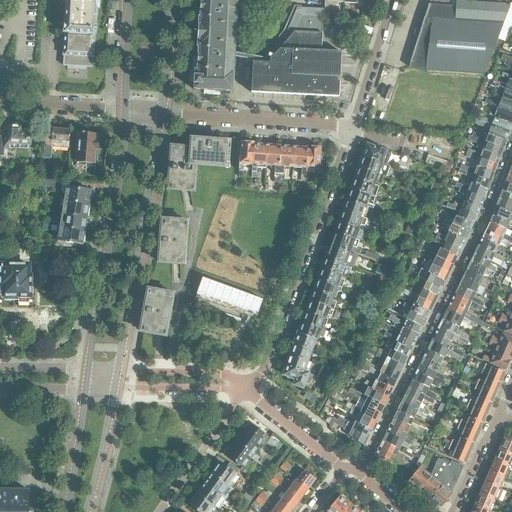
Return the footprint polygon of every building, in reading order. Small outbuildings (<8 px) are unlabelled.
[(65,0),(64,20),(63,20),(63,34),(64,34),(95,35),(96,35),(97,23),(96,23),(97,9),(99,9),(99,0),(65,0)] [(200,0),(199,17),(198,17),(198,24),(197,40),(197,47),(198,47),(197,70),(195,70),(194,74),(194,84),(194,90),(233,92),(237,0),(200,0)] [(325,0),(325,10),(334,11),(334,8),(339,3),(339,2),(345,3),(345,0),(325,0)] [(483,75),(498,39),(508,13),(511,5),(507,4),(498,3),(490,3),(484,2),(477,2),(471,2),(456,0),(456,1),(456,6),(451,6),(429,4),(412,57),(409,68),(425,73),(426,71),(483,75)] [(511,3),(511,5),(508,13),(498,39),(505,42),(511,27),(511,3)] [(322,34),(323,20),(324,9),(321,9),(321,14),(295,13),(288,31),(283,30),(278,37),(279,42),(268,53),(270,53),(270,63),(253,62),(251,93),(339,97),(341,52),(326,51),(326,46),(322,34)] [(93,57),(95,35),(64,34),(63,56),(64,56),(64,66),(92,67),(93,57)] [(359,53),(342,52),(340,77),(358,78),(359,53)] [(511,75),(503,73),(496,70),(494,75),(502,77),(509,80),(511,80),(511,75)] [(511,80),(509,80),(507,84),(494,79),(492,83),(511,91),(511,80)] [(511,91),(492,83),(489,82),(487,86),(504,93),(501,98),(511,102),(511,91)] [(511,102),(501,98),(501,99),(499,103),(487,99),(485,102),(511,113),(511,102)] [(511,113),(485,102),(483,107),(489,109),(496,112),(494,117),(511,123),(511,113)] [(511,126),(511,123),(494,117),(493,121),(482,117),(481,118),(477,116),(476,120),(509,133),(511,126)] [(509,133),(476,120),(474,124),(490,129),(488,133),(489,133),(488,134),(506,141),(509,133)] [(0,168),(0,169),(8,163),(8,156),(4,156),(4,149),(13,150),(13,149),(29,150),(29,145),(30,145),(31,134),(29,134),(29,128),(28,126),(3,124),(2,136),(0,136),(0,168)] [(45,132),(43,156),(43,158),(51,159),(52,147),(69,148),(70,129),(52,128),(52,133),(45,132)] [(89,131),(79,130),(77,149),(77,155),(77,156),(76,165),(85,165),(86,163),(97,163),(98,141),(100,141),(101,135),(89,134),(89,131)] [(506,141),(488,134),(487,138),(470,131),(469,136),(470,136),(503,149),(506,141)] [(503,149),(470,136),(468,140),(478,144),(476,148),(482,150),(500,157),(503,149)] [(205,140),(205,139),(191,138),(191,148),(171,146),(170,163),(170,166),(168,166),(168,171),(170,171),(170,173),(169,173),(168,189),(186,191),(194,191),(196,165),(229,168),(231,141),(215,140),(215,141),(211,140),(211,139),(207,138),(206,140),(205,140)] [(253,156),(254,144),(254,143),(241,142),(239,176),(243,177),(244,166),(252,166),(253,156)] [(253,156),(252,166),(251,177),(256,178),(257,166),(266,166),(268,145),(254,144),(253,156)] [(279,179),(280,156),(281,146),(268,145),(266,166),(275,167),(274,179),(279,179)] [(367,145),(363,156),(383,163),(385,159),(388,160),(391,152),(391,151),(386,150),(386,151),(384,150),(382,148),(379,148),(377,147),(376,148),(367,145)] [(293,168),(294,156),(294,147),(281,146),(280,156),(279,179),(283,179),(284,167),(293,168)] [(294,147),(294,156),(293,168),(301,169),(300,181),(305,181),(306,173),(307,148),(294,147)] [(308,147),(307,148),(306,173),(315,173),(314,183),(320,183),(321,177),(319,176),(321,148),(308,147)] [(500,157),(482,150),(481,154),(468,149),(467,153),(476,156),(497,165),(500,157)] [(476,156),(467,153),(465,157),(478,162),(476,166),(478,166),(494,173),(497,165),(476,156)] [(447,162),(433,156),(428,155),(425,163),(445,170),(447,162)] [(390,166),(387,165),(363,156),(359,167),(383,176),(386,177),(390,166)] [(445,170),(439,184),(443,186),(445,187),(454,163),(448,161),(447,162),(445,170)] [(494,173),(478,166),(476,171),(461,165),(460,169),(491,181),(494,173)] [(359,167),(355,178),(375,185),(377,182),(380,183),(383,176),(359,167)] [(491,181),(460,169),(459,169),(458,173),(473,179),(471,183),(487,189),(491,181)] [(355,178),(351,189),(375,197),(379,187),(375,185),(355,178)] [(38,179),(38,187),(56,188),(56,180),(38,179)] [(443,186),(439,184),(434,182),(431,189),(441,193),(443,186)] [(511,184),(505,182),(502,190),(511,193),(511,184)] [(487,189),(471,183),(469,187),(457,183),(455,187),(460,189),(484,198),(487,189)] [(64,199),(88,203),(91,189),(84,188),(84,189),(67,187),(66,191),(65,191),(64,199)] [(351,189),(347,199),(367,207),(374,209),(375,206),(372,205),(375,197),(351,189)] [(484,198),(460,189),(459,193),(466,195),(464,200),(481,206),(484,198)] [(511,193),(502,190),(499,198),(511,203),(511,193)] [(430,194),(423,191),(421,198),(427,201),(430,194)] [(511,203),(499,198),(496,206),(511,212),(511,203)] [(88,203),(64,199),(61,199),(60,206),(63,206),(62,213),(86,217),(88,203)] [(367,207),(347,199),(343,210),(363,218),(367,207)] [(413,209),(425,213),(428,204),(416,200),(413,209)] [(455,201),(453,205),(478,215),(481,206),(464,200),(462,204),(455,201)] [(478,215),(453,205),(445,202),(443,206),(460,212),(458,217),(474,223),(478,215)] [(511,217),(511,212),(496,206),(493,213),(511,220),(511,217),(511,218),(511,217)] [(363,218),(343,210),(339,221),(359,229),(361,225),(364,226),(367,219),(363,218)] [(413,211),(409,222),(422,227),(426,217),(413,211)] [(59,212),(57,226),(84,230),(86,217),(62,213),(59,212)] [(511,220),(493,213),(489,223),(507,230),(509,226),(511,227),(511,220)] [(474,223),(458,217),(456,216),(454,220),(447,216),(445,220),(453,224),(470,232),(474,223)] [(158,262),(172,263),(177,264),(185,264),(188,221),(162,219),(160,235),(161,236),(161,239),(159,239),(159,244),(160,244),(160,246),(158,262)] [(453,224),(445,220),(443,224),(450,228),(449,232),(465,240),(470,232),(453,224)] [(339,221),(335,232),(359,241),(360,237),(357,236),(359,229),(339,221)] [(84,230),(57,226),(43,223),(42,229),(56,231),(56,232),(58,233),(58,236),(59,236),(58,241),(69,243),(69,242),(82,244),(84,230)] [(419,228),(409,223),(405,234),(414,238),(419,228)] [(489,223),(486,230),(511,243),(511,237),(505,235),(507,230),(489,223)] [(486,230),(482,238),(499,247),(501,243),(509,247),(511,243),(486,230)] [(359,241),(335,232),(331,243),(359,254),(361,249),(357,247),(359,241)] [(465,240),(449,232),(446,237),(438,234),(436,237),(461,249),(465,240)] [(35,247),(36,247),(37,239),(24,236),(22,245),(35,247)] [(461,249),(436,237),(434,241),(444,246),(442,250),(457,257),(461,249)] [(497,250),(499,247),(482,238),(479,245),(504,258),(507,260),(509,256),(497,250)] [(408,247),(399,244),(395,255),(399,257),(401,257),(408,247)] [(479,245),(475,252),(492,261),(494,258),(502,262),(504,258),(479,245)] [(330,246),(326,257),(346,264),(350,266),(354,255),(330,246)] [(457,257),(442,250),(441,251),(439,250),(438,253),(426,247),(424,251),(430,254),(453,265),(457,257)] [(367,251),(365,256),(378,261),(380,256),(367,251)] [(475,252),(471,260),(495,272),(497,269),(490,265),(492,261),(475,252)] [(426,256),(423,261),(449,273),(450,273),(453,265),(430,254),(428,257),(426,256)] [(326,257),(322,268),(342,275),(346,264),(326,257)] [(495,272),(471,260),(467,268),(484,278),(486,274),(493,277),(495,272)] [(449,273),(423,261),(422,265),(423,265),(421,269),(445,281),(449,273)] [(0,264),(0,299),(4,299),(4,295),(19,295),(19,302),(29,302),(29,296),(30,296),(30,276),(29,276),(29,265),(0,264)] [(382,278),(388,280),(391,269),(385,266),(382,278)] [(322,268),(318,279),(342,287),(345,280),(341,279),(342,275),(322,268)] [(484,278),(467,268),(463,276),(487,289),(489,285),(487,284),(489,280),(484,278)] [(445,281),(421,269),(417,277),(442,289),(446,281),(445,281)] [(463,276),(459,284),(476,293),(478,290),(485,293),(487,289),(463,276)] [(388,280),(382,278),(380,277),(376,288),(386,291),(390,280),(388,280)] [(442,289),(417,277),(415,280),(423,284),(421,288),(438,296),(442,289)] [(203,278),(196,295),(197,295),(256,316),(257,317),(263,300),(203,278)] [(342,287),(318,279),(314,290),(334,297),(336,298),(338,291),(340,292),(342,287)] [(459,284),(455,293),(480,305),(481,302),(474,298),(476,293),(459,284)] [(434,304),(407,290),(399,287),(395,295),(399,297),(402,293),(415,300),(413,303),(430,312),(434,304)] [(409,287),(407,290),(434,304),(438,296),(421,288),(419,292),(412,288),(412,289),(409,287)] [(174,293),(148,289),(145,305),(145,309),(143,308),(142,313),(144,313),(143,315),(140,331),(157,334),(166,336),(174,293)] [(314,290),(310,300),(334,309),(336,302),(333,301),(334,297),(314,290)] [(480,305),(455,293),(451,301),(469,309),(470,306),(482,312),(484,307),(480,305)] [(399,297),(395,295),(394,295),(390,302),(395,304),(399,297)] [(334,309),(310,300),(306,312),(326,319),(330,320),(334,309)] [(466,314),(469,309),(451,301),(447,309),(475,323),(481,326),(482,322),(466,314)] [(430,312),(413,303),(412,307),(404,303),(402,308),(427,320),(430,312)] [(427,320),(402,308),(400,312),(410,316),(408,320),(423,327),(427,320)] [(475,323),(447,309),(443,318),(460,327),(462,322),(473,328),(475,323)] [(502,313),(500,318),(511,323),(511,311),(511,312),(509,319),(507,318),(508,316),(502,313)] [(306,312),(302,322),(322,330),(326,319),(306,312)] [(406,324),(397,319),(398,319),(390,315),(388,319),(392,321),(419,334),(423,327),(408,320),(406,324)] [(460,327),(443,318),(439,326),(469,341),(472,343),(474,339),(468,337),(469,336),(458,331),(460,327)] [(511,323),(500,318),(498,322),(504,325),(505,323),(507,324),(504,332),(511,335),(511,323)] [(370,323),(361,320),(357,329),(366,333),(370,323)] [(419,334),(392,321),(391,326),(401,331),(399,335),(415,343),(419,334)] [(302,322),(298,332),(317,340),(318,340),(320,336),(324,338),(326,331),(322,330),(302,322)] [(469,341),(439,326),(435,334),(452,342),(454,339),(467,345),(469,341)] [(317,340),(298,332),(294,344),(313,351),(317,340)] [(387,333),(385,337),(412,350),(415,343),(399,335),(397,338),(387,333)] [(385,337),(381,335),(378,334),(376,337),(393,346),(392,349),(393,350),(408,358),(412,350),(385,337)] [(452,342),(435,334),(431,341),(463,357),(465,353),(450,346),(452,342)] [(493,336),(491,340),(511,349),(511,337),(503,334),(500,341),(498,340),(499,338),(493,336)] [(511,355),(511,349),(491,340),(489,345),(495,347),(495,345),(497,346),(494,353),(510,360),(511,355)] [(463,357),(431,341),(428,349),(445,358),(446,355),(461,362),(463,357)] [(361,344),(356,342),(352,353),(358,355),(362,344),(361,344)] [(313,351),(294,344),(291,354),(309,361),(313,351)] [(374,347),(373,350),(404,365),(408,358),(393,350),(385,347),(383,350),(379,348),(379,349),(374,347)] [(373,350),(370,349),(368,353),(380,358),(378,362),(400,373),(404,365),(373,350)] [(445,358),(428,349),(424,357),(453,371),(455,367),(443,361),(445,358)] [(360,356),(352,353),(348,364),(355,367),(360,356)] [(510,360),(494,353),(491,360),(489,360),(490,357),(484,355),(482,360),(506,370),(510,360)] [(306,369),(309,361),(291,354),(287,365),(313,375),(314,375),(315,372),(306,369)] [(424,357),(420,364),(443,375),(444,372),(445,372),(454,376),(452,380),(455,382),(459,374),(453,371),(424,357)] [(400,373),(378,362),(376,366),(366,362),(364,361),(363,363),(362,364),(396,381),(400,373)] [(396,381),(362,364),(360,369),(363,371),(364,369),(369,371),(368,372),(379,377),(377,380),(393,388),(396,381)] [(443,375),(420,364),(416,372),(440,384),(444,386),(446,382),(444,381),(446,377),(443,375)] [(486,376),(500,382),(505,372),(486,364),(483,369),(488,371),(486,376)] [(311,381),(313,375),(287,365),(283,375),(287,376),(286,379),(295,382),(294,385),(303,388),(306,379),(311,381)] [(466,367),(465,367),(460,377),(465,379),(470,369),(468,368),(466,367)] [(416,372),(412,379),(429,388),(431,385),(439,388),(440,384),(416,372)] [(500,382),(486,376),(484,381),(479,379),(474,389),(479,391),(481,386),(482,387),(496,393),(500,382)] [(412,379),(409,387),(435,400),(437,396),(428,391),(429,388),(412,379)] [(393,388),(377,380),(376,380),(374,384),(366,380),(365,383),(364,382),(363,385),(368,387),(388,397),(393,388)] [(388,397),(368,387),(365,395),(384,405),(388,397)] [(435,400),(409,387),(405,395),(422,403),(424,400),(433,404),(435,400)] [(482,387),(477,397),(491,403),(496,393),(482,387)] [(365,395),(350,388),(347,394),(351,396),(352,394),(359,398),(357,402),(380,414),(384,405),(365,395)] [(308,390),(304,396),(308,399),(313,393),(308,390)] [(317,395),(313,393),(308,399),(313,402),(317,395)] [(422,403),(405,395),(401,402),(428,416),(430,411),(425,409),(425,410),(420,408),(422,403)] [(491,403),(477,397),(475,401),(470,399),(468,404),(487,413),(491,403)] [(380,414),(357,402),(355,406),(348,402),(345,406),(347,407),(376,422),(380,414)] [(428,416),(401,402),(397,410),(414,419),(416,415),(429,421),(431,417),(428,416)] [(487,413),(468,404),(466,410),(471,412),(469,416),(483,422),(487,413)] [(376,422),(347,407),(345,411),(357,417),(356,421),(372,430),(376,422)] [(414,419),(397,410),(394,418),(422,432),(424,428),(420,426),(413,423),(415,419),(414,419)] [(469,416),(464,426),(478,433),(483,422),(469,416)] [(339,417),(338,420),(369,437),(372,430),(356,421),(355,422),(358,423),(357,425),(356,424),(355,425),(339,417)] [(394,418),(390,425),(407,434),(409,430),(420,436),(422,432),(394,418)] [(369,437),(338,420),(336,419),(334,423),(344,429),(350,433),(348,436),(355,440),(362,445),(364,446),(369,437)] [(461,419),(460,422),(455,420),(453,425),(458,427),(457,430),(462,432),(460,437),(474,443),(478,433),(464,426),(463,426),(466,421),(461,419)] [(248,428),(237,442),(255,454),(259,448),(261,449),(264,445),(265,445),(266,443),(274,448),(278,443),(256,428),(257,427),(252,423),(248,428)] [(390,425),(386,432),(418,448),(420,444),(413,441),(405,438),(407,434),(390,425)] [(418,448),(386,432),(382,440),(400,449),(402,446),(414,452),(415,451),(421,454),(423,450),(418,448)] [(474,443),(460,437),(458,442),(453,439),(451,442),(450,445),(469,453),(474,443)] [(499,448),(511,453),(511,440),(504,437),(499,448)] [(382,440),(379,448),(407,462),(409,458),(398,453),(400,449),(382,440)] [(255,454),(237,442),(227,456),(245,468),(251,459),(259,465),(260,464),(262,466),(265,462),(263,460),(255,454)] [(469,453),(450,445),(448,450),(454,452),(452,458),(465,463),(469,453)] [(407,462),(379,448),(375,456),(393,465),(394,461),(397,462),(397,463),(405,467),(405,466),(409,468),(411,464),(407,462)] [(511,453),(499,448),(494,460),(508,466),(511,457),(511,453)] [(449,467),(450,463),(438,458),(430,476),(437,482),(445,488),(452,493),(461,473),(449,467)] [(508,466),(494,460),(489,471),(503,477),(508,466)] [(420,490),(430,476),(419,468),(422,464),(417,461),(408,478),(410,480),(409,481),(420,490)] [(451,461),(450,463),(449,467),(461,473),(464,466),(451,461)] [(238,472),(240,470),(230,462),(227,467),(220,462),(212,473),(233,488),(236,484),(232,481),(238,472)] [(265,462),(262,466),(269,471),(272,467),(265,462)] [(289,467),(283,463),(280,468),(286,472),(289,467)] [(305,471),(297,480),(309,489),(316,479),(309,473),(305,471)] [(503,477),(489,471),(485,482),(499,488),(503,477)] [(212,473),(205,484),(221,496),(225,498),(233,488),(212,473)] [(283,479),(276,474),(273,478),(280,483),(283,479)] [(430,476),(420,490),(427,495),(437,482),(430,476)] [(280,483),(273,478),(270,482),(277,487),(280,483)] [(309,489),(297,480),(296,480),(289,489),(301,499),(309,489)] [(437,482),(427,495),(434,501),(445,488),(437,482)] [(485,482),(480,493),(494,499),(499,488),(485,482)] [(205,484),(197,494),(214,506),(221,496),(205,484)] [(445,488),(434,501),(441,507),(444,503),(445,504),(448,500),(447,499),(452,493),(445,488)] [(0,511),(34,511),(34,510),(33,510),(33,509),(32,509),(32,508),(31,508),(30,508),(30,507),(29,507),(29,490),(0,489),(0,511)] [(289,489),(281,499),(294,509),(301,499),(289,489)] [(247,492),(244,496),(251,501),(254,497),(247,492)] [(269,499),(261,493),(258,497),(265,503),(269,499)] [(480,493),(475,504),(489,510),(494,499),(480,493)] [(209,511),(214,506),(197,494),(189,505),(198,511),(209,511)] [(327,511),(358,511),(359,511),(340,495),(336,500),(333,504),(327,511)] [(251,501),(244,496),(240,500),(248,505),(251,501)] [(265,503),(258,497),(255,501),(262,507),(265,503)] [(281,499),(274,509),(278,511),(291,511),(294,509),(281,499)]
